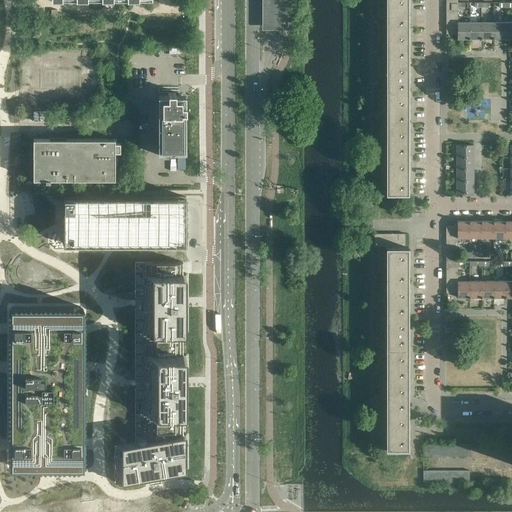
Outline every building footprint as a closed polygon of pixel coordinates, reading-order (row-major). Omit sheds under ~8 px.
[(261,0),(261,29),(287,29),(287,0),(261,0)] [(385,0),(386,29),(408,29),(408,10),(409,10),(409,5),(408,5),(407,0),(385,0)] [(469,21),(457,21),(457,22),(457,27),(457,34),(457,38),(469,38),(469,21)] [(481,21),(469,21),(469,38),(481,38),(481,21)] [(493,21),(481,21),(481,38),(493,38),(493,21)] [(506,21),(493,21),(493,38),(506,38),(506,21)] [(386,29),(386,60),(408,60),(408,47),(409,47),(409,41),(408,41),(408,29),(386,29)] [(80,65),(80,51),(36,50),(36,64),(80,65)] [(386,60),(386,93),(408,93),(408,79),(409,79),(409,73),(408,73),(408,60),(386,60)] [(175,92),(168,92),(168,95),(158,95),(158,150),(170,150),(170,158),(174,158),(174,154),(174,150),(185,150),(185,112),(186,112),(186,104),(182,104),(182,101),(178,98),(175,98),(175,92)] [(386,93),(386,125),(408,125),(408,110),(409,105),(408,105),(408,93),(386,93)] [(33,121),(45,121),(45,111),(33,111),(33,121)] [(386,125),(386,156),(408,156),(408,143),(408,142),(409,137),(408,137),(408,125),(386,125)] [(33,178),(45,179),(45,181),(50,181),(50,179),(115,179),(115,151),(120,151),(120,142),(115,142),(115,138),(33,138),(33,178)] [(456,144),(456,157),(474,157),(473,144),(456,144)] [(408,156),(386,156),(386,193),(408,193),(408,175),(408,174),(409,169),(408,169),(408,156)] [(474,157),(456,157),(456,168),(474,168),(474,157)] [(474,168),(456,168),(456,181),(474,180),(474,168)] [(474,180),(456,181),(457,193),(474,193),(474,180)] [(185,243),(185,197),(64,197),(64,243),(185,243)] [(457,221),(457,225),(457,232),(457,237),(469,237),(469,221),(457,221)] [(469,221),(469,237),(481,237),(481,221),(469,221)] [(493,221),(481,221),(481,237),(493,237),(493,221)] [(493,221),(493,237),(505,237),(505,221),(493,221)] [(386,246),(386,284),(408,284),(408,265),(408,260),(408,247),(405,246),(398,246),(392,246),(386,246)] [(135,441),(115,445),(115,482),(144,476),(151,475),(157,474),(164,473),(186,469),(186,460),(186,432),(186,412),(186,387),(186,377),(186,353),(186,331),(186,307),(186,297),(186,273),(182,273),(182,261),(135,261),(135,441)] [(458,280),(457,280),(457,286),(457,293),(457,297),(470,297),(469,280),(462,280),(462,274),(458,274),(458,280)] [(481,280),(469,280),(470,297),(481,297),(481,280)] [(494,280),(481,280),(481,297),(493,297),(494,280)] [(494,280),(493,297),(505,297),(505,280),(494,280)] [(408,284),(386,284),(386,316),(408,316),(408,302),(409,302),(409,297),(408,297),(408,284)] [(13,306),(10,309),(10,463),(13,466),(56,466),(80,466),(84,463),(84,309),(81,306),(13,306)] [(408,316),(386,316),(386,347),(408,348),(408,334),(409,334),(409,329),(408,329),(408,316)] [(386,347),(386,379),(408,380),(408,366),(409,366),(409,361),(408,361),(408,348),(386,347)] [(408,380),(386,379),(386,411),(408,411),(408,398),(409,398),(409,393),(408,393),(408,380)] [(408,411),(386,411),(386,448),(408,448),(408,430),(409,430),(409,425),(408,424),(408,411)]
